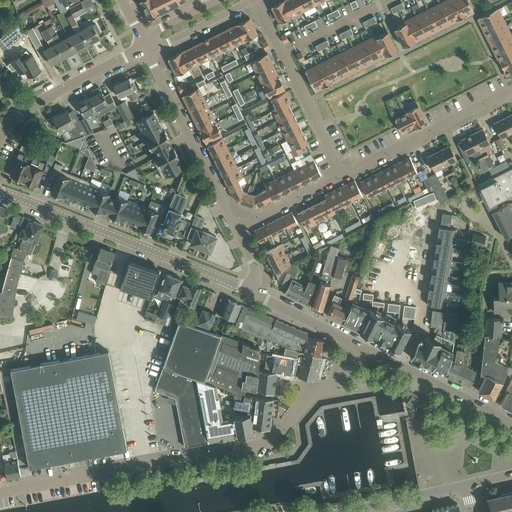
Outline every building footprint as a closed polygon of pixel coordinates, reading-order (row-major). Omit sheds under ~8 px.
[(43,2),(45,0),(32,0),(28,2),(26,0),(18,0),(24,11),(43,1),(43,2)] [(62,0),(65,5),(67,9),(80,2),(79,0),(62,0)] [(139,0),(149,18),(159,13),(152,0),(139,0)] [(152,0),(159,13),(169,8),(165,0),(152,0)] [(178,0),(165,0),(169,8),(180,3),(178,0)] [(279,23),(291,17),(283,0),(271,6),(274,12),(279,22),(279,23)] [(292,16),(303,11),(297,0),(284,0),(283,0),(291,17),(292,16)] [(297,0),(303,11),(314,5),(311,0),(297,0)] [(358,6),(355,0),(350,3),(353,9),(358,6)] [(450,24),(462,18),(452,0),(447,0),(440,4),(450,24)] [(452,0),(462,18),(474,12),(468,0),(452,0)] [(73,14),(74,17),(86,11),(80,2),(70,8),(74,14),(73,14)] [(399,10),(405,8),(402,2),(402,3),(396,5),(399,10)] [(438,30),(450,24),(440,4),(428,10),(438,30)] [(393,13),(399,10),(396,5),(391,8),(393,13)] [(504,20),(498,8),(478,18),(484,30),(504,20)] [(340,15),(338,9),(332,12),(335,17),(340,15)] [(426,36),(438,30),(428,10),(416,16),(426,36)] [(330,20),(335,17),(332,12),(327,14),(327,15),(330,20)] [(76,51),(77,50),(88,44),(81,30),(74,17),(73,14),(67,17),(76,33),(68,37),(76,51)] [(371,24),(377,22),(374,16),(374,17),(368,19),(371,24)] [(415,41),(426,36),(416,16),(404,22),(405,23),(415,41)] [(258,34),(250,18),(238,24),(243,35),(246,40),(251,38),(258,34)] [(365,27),(371,24),(368,19),(363,22),(365,27)] [(317,26),(315,21),(314,20),(309,23),(312,29),(317,26)] [(490,42),(510,32),(504,20),(484,30),(490,42)] [(307,32),(312,29),(309,23),(304,26),(307,32)] [(404,47),(415,41),(405,23),(395,28),(404,47)] [(93,24),(81,30),(88,44),(100,38),(98,34),(100,32),(96,24),(93,25),(93,24)] [(234,46),(246,40),(243,35),(238,24),(226,30),(232,41),(234,46)] [(57,34),(52,25),(47,28),(63,58),(76,51),(68,37),(62,40),(58,34),(57,34)] [(15,26),(0,38),(8,47),(23,36),(15,26)] [(37,50),(43,46),(33,27),(26,30),(37,50)] [(347,36),(353,33),(350,28),(345,31),(347,36)] [(223,52),(234,46),(232,41),(226,30),(215,35),(220,47),(223,52)] [(342,39),(347,36),(345,31),(339,34),(342,39)] [(386,55),(397,50),(388,32),(378,37),(377,37),(386,55)] [(496,54),(511,45),(511,36),(510,32),(490,42),(496,54)] [(289,41),(286,35),(285,33),(281,36),(284,42),(284,43),(289,41)] [(211,57),(223,52),(220,47),(215,35),(203,41),(211,57)] [(377,37),(378,37),(377,35),(365,42),(375,61),(386,55),(377,37)] [(51,46),(44,50),(51,64),(63,58),(52,37),(47,39),(51,46)] [(270,48),(266,40),(262,43),(263,44),(265,50),(270,48)] [(324,48),(329,45),(327,40),(321,43),(324,48)] [(200,63),(211,57),(203,41),(192,47),(200,63)] [(363,67),(375,61),(365,42),(353,47),(363,67)] [(318,51),(324,48),(321,43),(316,46),(315,46),(318,51)] [(502,66),(511,60),(511,45),(496,54),(502,66)] [(188,69),(200,63),(192,47),(180,53),(188,69)] [(351,73),(363,67),(353,47),(341,53),(351,73)] [(26,50),(8,65),(12,71),(16,68),(20,73),(24,78),(28,76),(36,72),(40,70),(39,67),(32,54),(31,55),(26,50)] [(246,59),(254,56),(252,51),(244,55),(246,59)] [(300,61),(305,59),(301,52),(297,54),(300,61)] [(176,75),(188,69),(180,53),(168,59),(174,70),(176,74),(176,75)] [(270,59),(267,53),(254,60),(251,61),(257,73),(260,72),(273,65),(270,59)] [(339,79),(351,73),(341,53),(340,54),(329,59),(339,79)] [(236,59),(228,63),(231,67),(238,64),(236,59)] [(327,85),(339,79),(329,59),(318,65),(327,85)] [(511,75),(511,60),(502,66),(508,78),(511,75)] [(228,63),(221,67),(223,71),(231,67),(228,63)] [(265,83),(279,77),(273,65),(260,72),(257,73),(263,85),(265,83)] [(318,65),(305,71),(315,91),(327,85),(318,65)] [(208,79),(215,75),(213,71),(205,74),(208,79)] [(229,82),(233,79),(229,72),(225,74),(229,82)] [(285,88),(284,86),(279,77),(265,83),(263,85),(269,97),(271,95),(276,93),(285,89),(285,88)] [(131,100),(137,97),(129,79),(114,85),(119,97),(128,93),(131,100)] [(199,87),(206,84),(204,79),(196,83),(198,87),(199,87)] [(224,90),(228,88),(225,82),(224,80),(220,82),(224,90)] [(185,90),(183,86),(182,83),(177,85),(177,86),(178,87),(181,93),(185,91),(185,90)] [(204,99),(199,88),(199,87),(198,87),(198,88),(183,95),(182,95),(188,108),(202,101),(204,99)] [(227,97),(232,95),(231,93),(228,88),(224,90),(227,97)] [(237,98),(241,96),(237,88),(233,90),(237,98)] [(407,99),(413,96),(410,90),(405,93),(407,99)] [(291,101),(289,96),(286,91),(271,99),(276,109),(291,101)] [(110,95),(105,98),(102,92),(90,98),(96,110),(98,113),(99,116),(117,106),(110,93),(109,93),(110,95)] [(240,105),(245,103),(241,96),(237,98),(240,105)] [(98,113),(96,110),(90,98),(78,104),(86,117),(80,121),(87,134),(94,131),(91,126),(87,119),(98,113)] [(208,112),(210,111),(204,99),(202,101),(188,108),(194,119),(208,112)] [(277,121),(293,113),(288,104),(292,102),(291,101),(276,109),(276,110),(273,112),(277,121)] [(236,103),(232,106),(235,113),(240,111),(237,106),(236,103)] [(406,111),(415,129),(426,123),(418,105),(406,111)] [(67,111),(53,118),(58,127),(61,132),(68,129),(74,139),(81,136),(85,135),(87,134),(80,121),(74,124),(67,111)] [(141,130),(159,121),(153,111),(136,121),(141,130)] [(213,124),(216,123),(210,111),(208,112),(194,119),(200,131),(213,124)] [(240,111),(235,113),(239,120),(243,118),(243,117),(240,111)] [(414,129),(415,129),(406,111),(406,112),(407,113),(395,119),(402,133),(414,127),(414,129)] [(282,130),(298,123),(293,113),(277,121),(282,130)] [(502,137),(511,132),(511,131),(505,118),(494,124),(501,138),(496,140),(501,150),(506,147),(502,137)] [(164,131),(163,131),(159,121),(141,130),(146,140),(164,131)] [(222,134),(218,125),(216,123),(213,124),(200,131),(206,142),(215,138),(222,134)] [(287,140),(303,132),(298,123),(282,130),(287,140)] [(492,147),(483,129),(472,135),(479,149),(481,153),(486,151),(492,147)] [(164,131),(146,140),(152,150),(155,148),(155,149),(156,149),(155,148),(168,141),(168,142),(169,141),(170,140),(165,130),(163,131),(164,131)] [(300,146),(306,143),(308,142),(303,132),(287,140),(292,150),(296,148),(300,146)] [(468,155),(479,149),(472,135),(461,140),(468,155)] [(66,142),(66,143),(80,148),(83,141),(81,136),(74,139),(67,142),(66,142)] [(213,156),(228,148),(223,138),(208,145),(207,145),(213,156)] [(156,149),(155,149),(158,155),(152,159),(158,169),(178,158),(179,157),(174,147),(173,148),(169,141),(168,142),(168,141),(155,148),(156,149)] [(446,166),(446,165),(457,160),(450,146),(439,151),(446,166)] [(218,166),(233,158),(228,148),(213,156),(218,166)] [(448,170),(446,165),(446,166),(439,151),(427,157),(434,171),(441,168),(446,178),(451,176),(448,170)] [(26,155),(19,152),(14,165),(15,166),(11,176),(17,178),(16,180),(23,183),(30,165),(23,162),(26,155)] [(89,156),(87,160),(85,166),(90,168),(92,163),(95,162),(90,153),(89,156)] [(50,170),(56,156),(50,154),(46,163),(39,161),(36,167),(30,165),(23,183),(30,186),(30,184),(36,186),(40,176),(41,177),(45,168),(50,170)] [(417,173),(414,166),(410,157),(400,162),(407,178),(417,173)] [(183,168),(178,158),(158,169),(163,178),(183,168)] [(222,176),(238,168),(233,158),(218,166),(222,176)] [(304,165),(312,180),(322,175),(314,160),(304,165)] [(492,168),(489,169),(492,175),(493,177),(509,169),(510,169),(509,167),(507,163),(506,161),(495,166),(492,168)] [(60,170),(62,165),(55,162),(50,175),(56,178),(51,192),(62,196),(62,195),(70,174),(60,170)] [(397,182),(407,178),(400,162),(390,167),(397,182)] [(302,185),(312,180),(304,165),(294,170),(302,185)] [(388,187),(397,182),(390,167),(380,172),(388,187)] [(479,184),(489,206),(511,195),(511,194),(511,167),(510,169),(509,169),(493,177),(479,184)] [(228,186),(238,181),(243,178),(238,168),(222,176),(228,186)] [(417,173),(421,181),(423,180),(428,192),(433,189),(428,177),(424,169),(417,173)] [(292,190),(302,185),(294,170),(284,175),(292,190)] [(378,192),(388,187),(380,172),(370,177),(378,192)] [(72,199),(80,178),(70,174),(62,195),(72,199)] [(441,202),(448,198),(436,174),(428,177),(433,189),(439,201),(441,202)] [(283,195),(292,190),(284,175),(275,179),(283,195)] [(368,197),(378,192),(370,177),(360,182),(368,197)] [(464,180),(468,189),(474,186),(470,177),(464,180)] [(89,185),(91,182),(80,178),(72,199),(82,203),(89,185)] [(273,200),(283,195),(275,179),(265,184),(268,191),(273,200)] [(362,195),(356,184),(355,180),(345,185),(352,200),(362,195)] [(250,185),(247,194),(244,193),(238,181),(228,186),(230,192),(232,191),(237,201),(246,204),(252,186),(250,185)] [(99,189),(89,185),(82,203),(91,207),(92,207),(99,189)] [(342,205),(352,200),(345,185),(335,190),(342,205)] [(257,197),(253,195),(251,195),(254,186),(252,186),(246,204),(255,207),(265,202),(266,203),(273,200),(268,191),(257,197)] [(91,207),(91,208),(102,212),(102,211),(109,214),(109,213),(110,213),(115,200),(115,199),(108,196),(109,193),(99,189),(92,207),(91,207)] [(333,210),(342,205),(335,190),(325,195),(333,210)] [(195,200),(202,196),(198,191),(192,195),(195,200)] [(182,212),(188,197),(176,193),(163,223),(161,222),(158,230),(166,233),(167,230),(176,234),(179,227),(183,228),(186,220),(182,219),(182,217),(180,217),(182,212)] [(329,212),(333,210),(325,195),(324,195),(326,199),(317,203),(325,219),(331,216),(329,212)] [(109,213),(109,214),(110,214),(109,215),(120,219),(121,218),(120,218),(127,200),(117,196),(116,199),(115,199),(115,200),(110,213),(109,213)] [(130,222),(137,204),(127,200),(120,218),(121,218),(130,222)] [(315,224),(325,219),(317,203),(308,208),(315,224)] [(511,212),(508,203),(492,211),(497,222),(500,220),(502,226),(500,227),(505,238),(506,237),(511,248),(511,212)] [(140,226),(147,208),(137,204),(130,222),(140,226)] [(162,219),(167,206),(160,204),(157,212),(147,208),(140,226),(139,227),(150,231),(156,217),(162,219)] [(425,204),(414,259),(428,262),(438,207),(425,204)] [(305,229),(315,224),(308,208),(297,213),(305,229)] [(297,222),(294,215),(292,212),(282,217),(288,227),(290,226),(297,222)] [(439,227),(437,243),(467,248),(468,241),(455,239),(456,230),(449,229),(452,216),(442,214),(440,228),(439,227)] [(0,315),(13,318),(16,288),(24,260),(27,252),(31,254),(36,241),(39,234),(43,225),(23,216),(21,219),(14,216),(10,226),(17,229),(20,230),(19,235),(19,236),(18,240),(22,242),(19,248),(15,247),(2,292),(0,291),(0,315)] [(205,219),(196,216),(187,237),(193,239),(191,244),(210,251),(216,237),(200,230),(205,219)] [(278,232),(279,232),(288,227),(282,217),(273,221),(278,232)] [(269,237),(278,232),(273,221),(264,226),(269,237)] [(268,237),(269,237),(264,226),(254,231),(260,242),(268,238),(268,237)] [(470,242),(483,246),(486,236),(473,233),(470,242)] [(437,243),(434,258),(451,261),(452,253),(466,255),(467,248),(437,243)] [(270,263),(286,255),(280,245),(265,252),(270,263)] [(337,256),(339,248),(331,245),(322,273),(332,277),(337,256)] [(101,247),(94,264),(95,264),(95,263),(101,265),(98,275),(95,281),(96,281),(105,285),(106,285),(111,270),(108,269),(115,253),(101,247)] [(284,269),(291,265),(286,255),(270,263),(276,273),(284,269)] [(337,256),(332,277),(343,279),(348,258),(337,256)] [(434,258),(432,274),(449,276),(450,268),(464,271),(464,268),(465,263),(451,261),(434,258)] [(150,300),(160,270),(130,260),(120,290),(150,300)] [(290,276),(294,277),(298,270),(295,263),(291,265),(284,269),(284,270),(279,281),(286,285),(290,276)] [(351,302),(355,290),(356,288),(360,277),(363,269),(355,267),(353,274),(352,274),(348,288),(349,288),(345,300),(351,302)] [(176,296),(179,289),(183,280),(166,273),(159,289),(176,296)] [(432,274),(429,289),(446,292),(447,284),(462,286),(463,279),(449,276),(432,274)] [(299,301),(306,286),(292,279),(284,294),(299,301)] [(306,305),(310,296),(316,284),(309,280),(306,286),(299,301),(306,305)] [(193,305),(201,287),(190,283),(189,287),(183,284),(178,296),(180,297),(175,308),(182,311),(186,302),(193,305)] [(326,299),(329,286),(319,283),(313,303),(311,307),(323,313),(324,309),(323,308),(326,299)] [(511,283),(505,284),(498,285),(499,297),(493,297),(494,312),(500,311),(500,303),(511,302),(511,283)] [(429,289),(427,305),(444,308),(445,298),(460,301),(461,294),(446,292),(429,289)] [(342,322),(346,313),(348,308),(338,303),(341,298),(335,295),(332,301),(334,302),(327,315),(342,322)] [(234,320),(241,305),(228,299),(221,315),(234,320)] [(171,311),(170,311),(173,303),(165,300),(158,316),(164,318),(162,324),(165,325),(169,315),(171,311)] [(101,303),(90,301),(88,309),(98,312),(101,303)] [(353,301),(342,323),(343,323),(343,322),(360,330),(359,331),(374,338),(374,337),(386,343),(386,344),(400,351),(401,351),(400,350),(410,330),(411,330),(397,323),(396,323),(384,317),(370,309),(370,310),(353,302),(353,301)] [(308,333),(243,306),(241,305),(234,320),(232,326),(255,335),(258,336),(256,342),(261,343),(260,346),(264,350),(269,351),(276,353),(277,349),(270,347),(272,341),(286,346),(285,347),(304,352),(306,346),(307,342),(304,341),(308,333)] [(196,325),(209,330),(215,314),(202,309),(196,325)] [(453,348),(458,313),(445,312),(432,310),(431,324),(430,325),(438,329),(436,333),(441,335),(441,342),(441,345),(440,353),(433,368),(444,373),(451,359),(453,351),(453,348)] [(89,318),(84,334),(89,336),(94,320),(89,318)] [(501,319),(487,318),(486,334),(500,336),(501,319)] [(209,330),(196,325),(190,323),(180,319),(163,366),(155,390),(175,397),(185,447),(209,442),(197,378),(205,381),(222,334),(209,330)] [(226,323),(223,331),(229,333),(232,326),(226,323)] [(248,344),(249,343),(222,333),(222,334),(205,381),(214,384),(234,393),(233,399),(243,400),(244,395),(245,388),(257,390),(259,369),(260,348),(248,344)] [(441,335),(436,333),(434,339),(425,334),(418,342),(410,356),(433,368),(440,353),(441,345),(441,342),(441,335)] [(509,366),(509,365),(510,355),(500,354),(501,349),(498,348),(500,336),(486,334),(482,371),(487,374),(479,391),(480,391),(479,390),(480,389),(495,396),(494,398),(493,398),(495,399),(503,382),(508,366),(509,366)] [(325,341),(323,340),(309,336),(307,342),(306,346),(304,352),(321,356),(325,341)] [(462,364),(465,344),(458,343),(457,349),(453,348),(453,351),(451,359),(444,373),(455,379),(462,364)] [(468,363),(470,345),(465,344),(462,364),(455,379),(470,386),(476,372),(467,366),(467,363),(468,363)] [(321,356),(304,352),(285,347),(284,354),(297,357),(293,375),(315,379),(321,356)] [(11,369),(27,457),(29,467),(127,449),(109,351),(11,369)] [(291,375),(293,365),(294,359),(267,354),(265,366),(272,368),(272,372),(276,372),(291,375)] [(276,372),(272,372),(260,370),(257,390),(264,392),(264,393),(274,394),(276,372)] [(205,381),(197,378),(209,442),(232,438),(238,437),(253,434),(254,434),(252,427),(250,416),(250,414),(242,416),(234,417),(235,419),(221,422),(218,407),(221,406),(219,397),(216,398),(214,384),(205,381)] [(511,379),(506,390),(507,390),(505,393),(506,394),(501,403),(511,409),(511,379)] [(418,396),(409,390),(407,388),(407,389),(409,400),(407,404),(410,406),(412,418),(420,407),(417,405),(416,399),(418,396)] [(271,417),(273,399),(256,397),(244,395),(243,400),(233,399),(229,398),(228,406),(240,408),(242,416),(250,414),(250,416),(253,416),(254,412),(261,413),(261,416),(271,417)] [(270,429),(271,417),(261,416),(261,413),(254,412),(253,416),(250,416),(252,427),(270,429)] [(21,477),(19,467),(16,451),(10,452),(12,460),(3,462),(7,480),(21,477)] [(511,511),(511,491),(488,497),(490,511),(511,511)]
